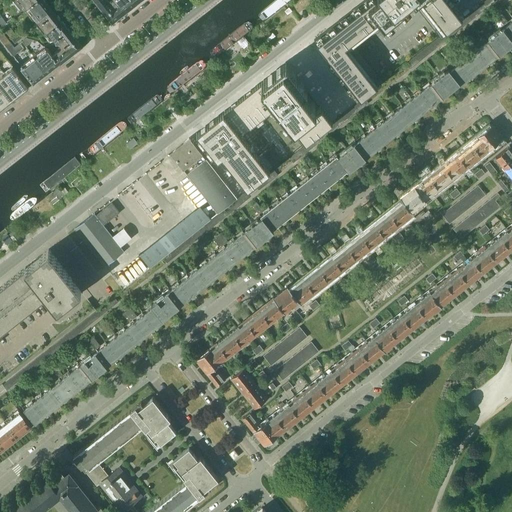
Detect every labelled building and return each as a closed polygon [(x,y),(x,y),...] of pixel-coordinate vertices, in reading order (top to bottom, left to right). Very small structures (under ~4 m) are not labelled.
[(34,0),(26,7),(36,19),(51,7),(45,0),(34,0)] [(114,19),(124,11),(115,0),(108,0),(101,6),(111,18),(114,19)] [(115,0),(124,11),(136,2),(134,0),(115,0)] [(279,0),(258,17),(264,25),(295,0),(279,0)] [(448,0),(364,0),(314,40),(361,99),(383,81),(356,47),(404,9),(402,6),(409,0),(411,0),(440,36),(442,35),(445,32),(448,30),(452,27),(455,25),(458,22),(462,19),(463,18),(448,0)] [(36,19),(46,32),(61,20),(51,7),(36,19)] [(511,34),(511,19),(509,22),(501,12),(497,16),(505,25),(511,34)] [(252,19),(212,51),(218,60),(259,28),(252,19)] [(56,42),(59,43),(59,42),(71,32),(61,20),(46,32),(50,37),(51,36),(56,42)] [(6,22),(1,26),(10,37),(15,34),(6,22)] [(511,34),(505,25),(495,33),(486,40),(497,55),(511,43),(511,34)] [(10,38),(15,43),(25,35),(21,30),(10,38)] [(62,46),(52,54),(59,63),(79,47),(79,43),(71,32),(59,42),(59,43),(62,46)] [(26,37),(22,41),(26,46),(34,40),(26,37)] [(486,40),(467,55),(479,70),(497,55),(486,40)] [(20,43),(15,47),(19,52),(23,48),(20,43)] [(15,47),(9,51),(13,56),(14,56),(19,52),(15,47)] [(46,48),(34,57),(46,72),(59,63),(52,54),(48,48),(46,48)] [(460,84),(479,70),(467,55),(449,70),(459,83),(460,84)] [(34,57),(22,67),(34,82),(46,72),(34,57)] [(203,58),(166,87),(173,95),(210,66),(203,58)] [(286,62),(196,133),(243,192),(333,121),(286,62)] [(13,67),(4,74),(18,93),(28,85),(13,67)] [(441,97),(459,83),(449,70),(448,68),(430,83),(441,97)] [(0,88),(9,100),(18,93),(4,74),(0,77),(0,88)] [(430,83),(411,98),(422,112),(441,97),(430,83)] [(0,106),(9,100),(0,88),(0,106)] [(160,94),(128,119),(133,126),(165,101),(160,94)] [(404,126),(422,112),(411,98),(393,112),(404,126)] [(177,107),(182,113),(186,109),(181,103),(177,107)] [(393,112),(374,127),(386,141),(404,126),(393,112)] [(124,121),(86,150),(92,158),(130,129),(124,121)] [(478,134),(483,141),(497,130),(492,123),(478,134)] [(374,127),(365,134),(356,142),(367,156),(386,141),(374,127)] [(497,130),(483,141),(489,148),(498,141),(503,147),(508,144),(497,130)] [(142,132),(137,136),(140,141),(146,137),(142,132)] [(478,134),(464,145),(475,159),(489,148),(483,141),(478,134)] [(134,137),(126,143),(130,148),(138,143),(134,137)] [(226,184),(190,137),(171,152),(218,212),(237,197),(226,184)] [(338,156),(347,169),(349,170),(367,156),(356,142),(338,156)] [(450,157),(461,170),(475,159),(464,145),(450,157)] [(511,166),(511,148),(509,145),(496,156),(507,170),(511,166)] [(81,154),(49,180),(55,188),(87,162),(81,154)] [(336,155),(317,170),(328,184),(347,169),(338,156),(336,155)] [(450,157),(435,168),(446,182),(461,170),(450,157)] [(497,171),(490,162),(485,165),(493,175),(497,171)] [(435,168),(421,179),(432,193),(446,182),(435,168)] [(317,170),(298,185),(309,199),(328,184),(317,170)] [(421,179),(407,191),(418,204),(432,193),(421,179)] [(509,189),(501,179),(498,182),(506,192),(509,189)] [(296,187),(279,201),(290,215),(307,201),(296,187)] [(53,192),(56,194),(59,199),(64,195),(61,190),(58,188),(53,192)] [(402,199),(411,210),(418,204),(407,191),(400,196),(402,199)] [(33,194),(4,216),(9,222),(38,200),(33,194)] [(402,199),(395,205),(406,219),(413,213),(411,210),(402,199)] [(261,214),(262,216),(272,229),(290,215),(279,201),(261,214)] [(75,228),(105,265),(124,250),(103,225),(119,212),(112,202),(96,215),(94,213),(75,228)] [(252,205),(259,213),(263,210),(256,202),(252,205)] [(381,216),(392,230),(406,219),(395,205),(381,216)] [(262,216),(253,223),(244,231),(255,245),(273,230),(272,229),(262,216)] [(381,216),(367,227),(378,241),(392,230),(381,216)] [(353,238),(364,252),(378,241),(367,227),(353,238)] [(504,254),(511,247),(511,235),(507,229),(493,240),(504,254)] [(244,231),(225,245),(237,259),(255,245),(244,231)] [(176,246),(168,235),(166,233),(161,237),(171,249),(176,246)] [(7,234),(2,237),(8,245),(13,241),(7,234)] [(353,238),(339,249),(350,263),(364,252),(353,238)] [(490,265),(504,254),(493,240),(479,251),(490,265)] [(225,245),(216,253),(207,260),(218,274),(237,259),(225,245)] [(49,248),(0,286),(0,332),(47,295),(58,309),(82,289),(49,248)] [(325,260),(336,274),(350,263),(339,249),(325,260)] [(476,276),(490,265),(479,251),(465,263),(476,276)] [(207,260),(189,275),(200,289),(218,274),(207,260)] [(325,260),(311,271),(322,285),(336,274),(325,260)] [(462,288),(476,276),(465,263),(451,274),(462,288)] [(297,282),(308,296),(322,285),(311,271),(297,282)] [(448,299),(462,288),(451,274),(437,285),(448,299)] [(189,275),(179,282),(170,289),(181,303),(200,289),(189,275)] [(297,282),(290,288),(298,299),(301,302),(308,296),(297,282)] [(281,291),(291,304),(298,299),(290,288),(288,285),(281,291)] [(437,285),(423,296),(433,310),(448,299),(437,285)] [(152,304),(153,305),(163,318),(181,303),(170,289),(152,304)] [(281,291),(267,302),(277,316),(291,304),(281,291)] [(419,321),(433,310),(423,296),(408,307),(419,321)] [(252,313),(263,327),(277,316),(267,302),(252,313)] [(153,305),(135,320),(146,334),(164,319),(163,318),(153,305)] [(408,307),(394,319),(405,332),(419,321),(408,307)] [(252,313),(238,325),(249,338),(263,327),(252,313)] [(394,319),(380,330),(391,344),(405,332),(394,319)] [(135,320),(116,334),(127,349),(146,334),(135,320)] [(224,336),(235,349),(249,338),(238,325),(224,336)] [(377,355),(391,344),(380,330),(366,341),(377,355)] [(127,349),(116,334),(102,346),(93,336),(89,339),(97,349),(109,363),(127,349)] [(224,336),(210,347),(221,361),(235,349),(224,336)] [(363,366),(377,355),(366,341),(352,353),(363,366)] [(213,367),(214,366),(221,361),(210,347),(202,353),(213,367)] [(97,349),(79,364),(90,378),(109,363),(97,349)] [(207,372),(213,367),(202,353),(196,358),(207,372)] [(352,353),(338,363),(349,377),(363,366),(352,353)] [(335,388),(349,377),(338,363),(324,375),(335,388)] [(53,369),(60,379),(72,393),(90,378),(79,364),(64,376),(57,366),(53,369)] [(225,379),(224,377),(214,366),(213,367),(207,372),(217,385),(225,379)] [(231,378),(237,386),(249,376),(244,368),(231,378)] [(270,379),(262,369),(259,372),(267,382),(270,379)] [(324,375),(310,386),(321,400),(335,388),(324,375)] [(237,386),(243,393),(255,383),(249,376),(237,386)] [(60,379),(51,386),(42,393),(53,408),(72,393),(60,379)] [(243,393),(249,401),(261,391),(255,383),(243,393)] [(307,411),(321,400),(310,386),(296,397),(307,411)] [(267,398),(261,391),(249,401),(255,408),(267,398)] [(42,393),(24,408),(35,422),(53,408),(42,393)] [(96,485),(100,482),(109,476),(98,462),(142,426),(153,439),(150,441),(157,450),(158,450),(156,447),(160,444),(176,431),(167,421),(170,418),(153,396),(143,404),(141,401),(73,455),(75,457),(75,458),(96,485)] [(296,397),(282,408),(292,422),(307,411),(296,397)] [(278,433),(292,422),(282,408),(267,419),(271,423),(278,433)] [(19,411),(5,422),(17,436),(31,425),(19,411)] [(253,431),(261,424),(251,411),(243,417),(253,431)] [(261,424),(253,431),(257,435),(271,423),(267,419),(261,424)] [(0,443),(3,447),(17,436),(5,422),(0,425),(0,443)] [(264,444),(278,433),(271,423),(257,435),(264,444)] [(148,511),(138,511),(132,504),(123,511),(122,509),(119,511),(118,511),(180,511),(211,488),(210,488),(208,486),(218,478),(200,456),(197,458),(189,447),(173,460),(169,464),(167,461),(166,461),(174,471),(176,468),(187,481),(148,511)] [(234,449),(229,453),(234,459),(239,455),(234,449)] [(105,511),(100,505),(97,507),(69,472),(64,476),(59,469),(54,473),(53,472),(2,511),(40,511),(60,497),(72,511),(105,511)] [(132,504),(142,496),(131,481),(127,476),(123,479),(116,470),(109,476),(100,482),(111,496),(122,509),(123,511),(132,504)]
